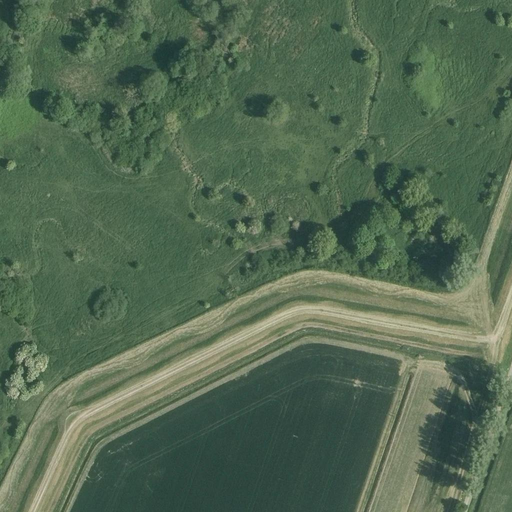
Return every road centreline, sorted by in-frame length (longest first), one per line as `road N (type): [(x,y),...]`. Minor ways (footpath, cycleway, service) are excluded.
road 1 (track): [(447,511),(469,395),(449,367),(424,362)]
road 2 (unclassified): [(463,511),(511,371)]
